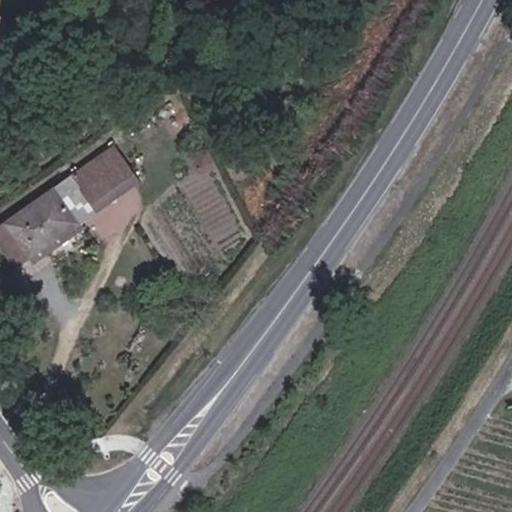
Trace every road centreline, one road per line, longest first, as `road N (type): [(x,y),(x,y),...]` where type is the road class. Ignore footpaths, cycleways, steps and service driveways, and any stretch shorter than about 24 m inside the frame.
road 1 (primary): [(126,511),(413,122),(481,0)]
road 2 (unclassified): [(412,511),(511,359)]
